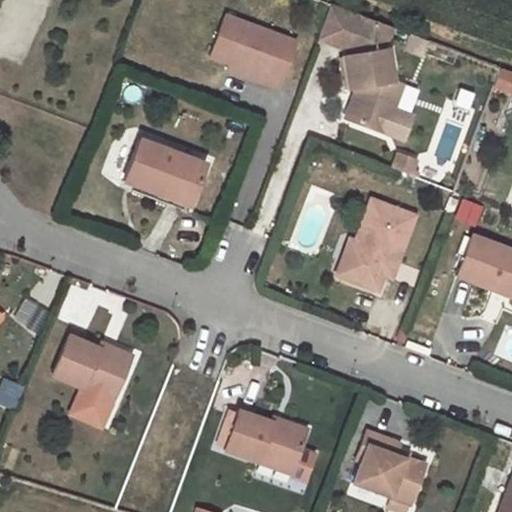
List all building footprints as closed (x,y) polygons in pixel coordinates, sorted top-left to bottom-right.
[(394,47),(402,24),(372,13),(341,2),(325,44),(353,54),(358,87),(365,85),(367,96),(361,97),(354,116),(385,127),(392,107),(399,107),(402,108),(412,82),(403,78),(397,47),(394,47)] [(305,40),(235,13),(220,54),(238,60),(274,74),(272,79),(288,85),(305,40)] [(238,60),(236,66),(272,79),(274,74),(238,60)] [(0,121),(9,115),(0,104),(0,121)] [(392,107),(385,127),(393,130),(402,108),(399,107),(392,107)] [(215,162),(148,138),(133,179),(165,192),(167,187),(201,199),(215,162)] [(397,150),(392,168),(414,175),(419,157),(397,150)] [(201,199),(167,187),(165,192),(163,197),(197,210),(201,199)] [(424,214),(380,197),(364,239),(358,258),(351,256),(345,273),(386,288),(392,273),(398,257),(407,260),(424,214)] [(461,200),(458,219),(478,223),(482,204),(461,200)] [(511,245),(481,233),(466,274),(503,288),(505,282),(511,284),(511,245)] [(364,239),(359,237),(351,256),(358,258),(364,239)] [(407,260),(398,257),(392,273),(400,276),(407,260)] [(27,296),(10,312),(30,332),(47,316),(27,296)] [(136,350),(105,338),(103,343),(74,330),(56,370),(87,383),(90,376),(120,388),(136,350)] [(120,388),(90,376),(87,383),(117,396),(120,388)] [(234,442),(246,408),(238,406),(227,439),(234,442)] [(234,442),(233,445),(268,457),(270,450),(303,462),(316,424),(282,412),(280,418),(247,406),(246,408),(234,442)] [(408,435),(374,424),(364,453),(369,455),(362,476),(399,489),(402,479),(423,487),(434,455),(413,447),(412,450),(404,448),(405,445),(408,435)] [(303,462),(270,450),(268,457),(300,469),(303,462)] [(423,487),(402,479),(399,489),(421,496),(423,487)]
